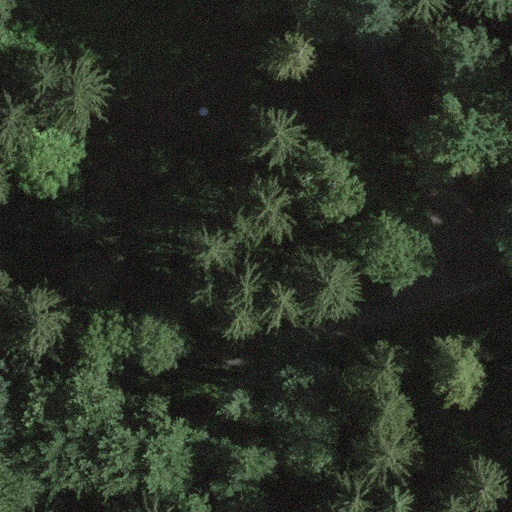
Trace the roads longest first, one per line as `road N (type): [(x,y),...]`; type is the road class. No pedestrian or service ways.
road 1 (track): [(442,292),(251,346),(127,363),(0,352)]
road 2 (track): [(321,0),(403,89),(440,188),(442,292)]
